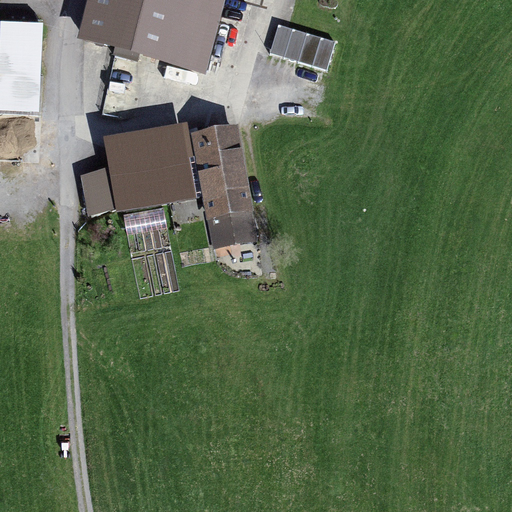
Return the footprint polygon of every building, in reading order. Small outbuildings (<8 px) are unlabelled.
[(221,0),(96,0),(86,40),(203,71),(221,0)] [(42,29),(2,27),(0,60),(0,114),(38,116),(42,29)] [(335,44),(278,27),(270,55),(326,72),(335,44)] [(31,117),(0,115),(0,160),(29,161),(31,117)] [(195,194),(184,135),(109,149),(120,208),(195,194)] [(235,137),(196,144),(215,246),(254,239),(235,137)] [(167,208),(127,210),(128,233),(168,231),(167,208)]
